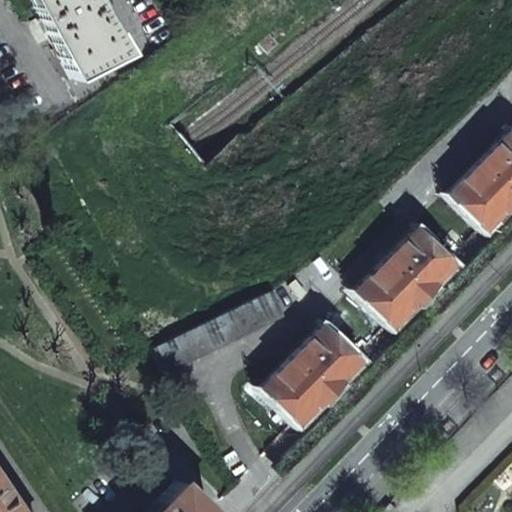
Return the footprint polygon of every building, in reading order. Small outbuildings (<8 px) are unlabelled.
[(26,0),(69,79),(121,52),(93,0),(26,0)] [(442,193),(479,228),(508,197),(511,192),(511,142),(501,132),(442,193)] [(350,291),(386,325),(415,294),(445,264),(408,229),(350,291)] [(144,351),(160,374),(280,315),(268,291),(144,351)] [(256,388),(292,423),(321,392),(351,361),(315,327),(256,388)] [(145,511),(207,511),(175,481),(145,511)] [(0,511),(12,511),(0,494),(0,511)] [(391,498),(377,511),(394,511),(400,506),(391,498)]
